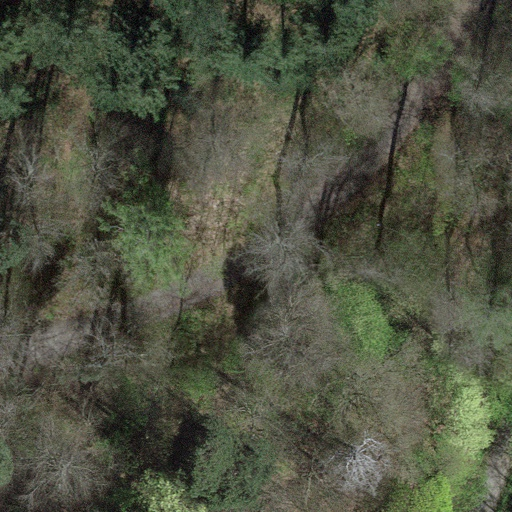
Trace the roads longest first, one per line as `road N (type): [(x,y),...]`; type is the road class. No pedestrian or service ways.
road 1 (track): [(464,0),(416,92),(358,168),(266,253),(83,338),(0,354)]
road 2 (track): [(112,511),(229,329),(266,253)]
